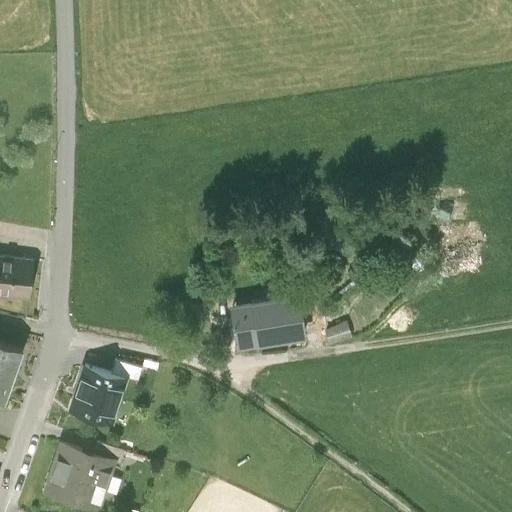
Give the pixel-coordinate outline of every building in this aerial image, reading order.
[(33,257),(0,252),(0,290),(29,294),(33,257)] [(363,257),(347,272),(357,282),(372,266),(363,257)] [(262,300),(264,316),(267,339),(303,334),(297,295),(262,300)] [(237,344),(267,339),(264,316),(256,317),(256,324),(235,327),(237,344)] [(346,318),(325,326),(331,341),(352,333),(346,318)] [(0,339),(0,368),(13,373),(22,347),(0,339)] [(114,373),(124,376),(136,380),(141,367),(118,360),(114,373)] [(109,421),(124,376),(114,373),(85,364),(71,408),(109,421)] [(0,397),(4,399),(13,373),(0,368),(0,397)] [(114,460),(119,462),(124,449),(95,439),(91,452),(114,460)] [(98,508),(114,460),(91,452),(61,442),(45,490),(98,508)]
